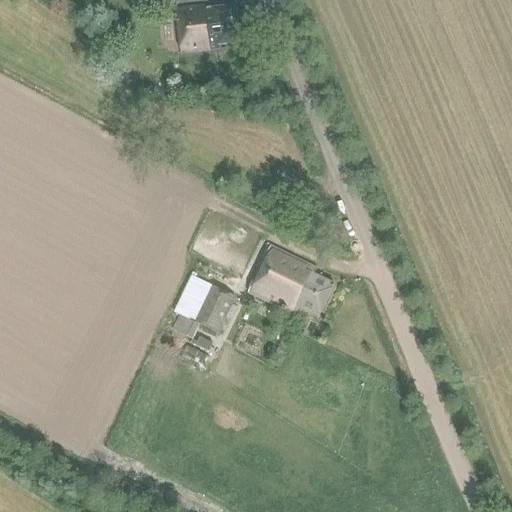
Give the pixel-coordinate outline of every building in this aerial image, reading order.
[(218,46),(239,43),(235,7),(209,11),(207,7),(176,11),(182,54),(218,49),(218,46)] [(317,320),(333,285),(313,276),(316,270),(270,248),(248,294),(295,316),(297,310),(317,320)] [(211,286),(194,323),(179,316),(172,329),(193,340),(201,324),(219,333),(236,299),(211,286)] [(183,353),(186,338),(169,335),(166,350),(183,353)] [(197,343),(193,340),(191,344),(209,353),(213,344),(200,338),(197,343)]
